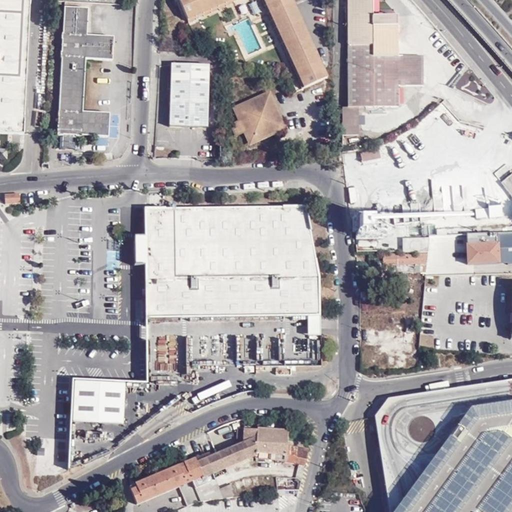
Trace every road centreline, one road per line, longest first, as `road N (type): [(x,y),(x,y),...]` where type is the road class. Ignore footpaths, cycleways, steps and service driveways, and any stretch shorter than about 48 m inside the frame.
road 1 (unclassified): [(138,174),(332,169),(346,382)]
road 2 (unclassified): [(346,382),(339,404),(326,412),(273,402),(216,411),(29,506)]
road 3 (unclassified): [(138,174),(150,0)]
road 4 (unclassified): [(511,365),(384,387),(346,382)]
road 5 (unclassified): [(0,183),(138,174)]
road 6 (primary): [(429,0),(511,95)]
